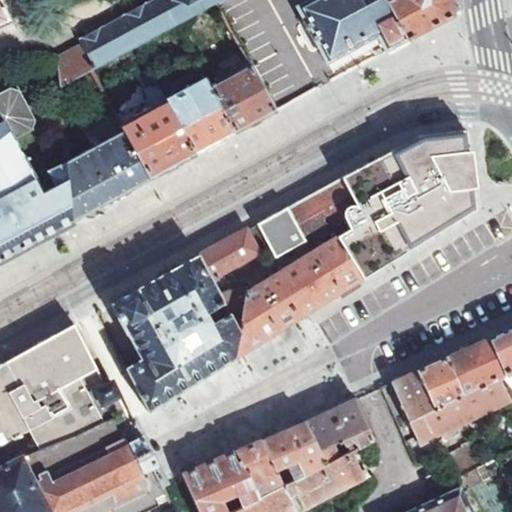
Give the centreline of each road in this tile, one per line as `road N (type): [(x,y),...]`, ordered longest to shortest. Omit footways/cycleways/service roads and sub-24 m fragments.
road 1 (residential): [(0,337),(419,115),(511,86)]
road 2 (residential): [(156,440),(511,258)]
